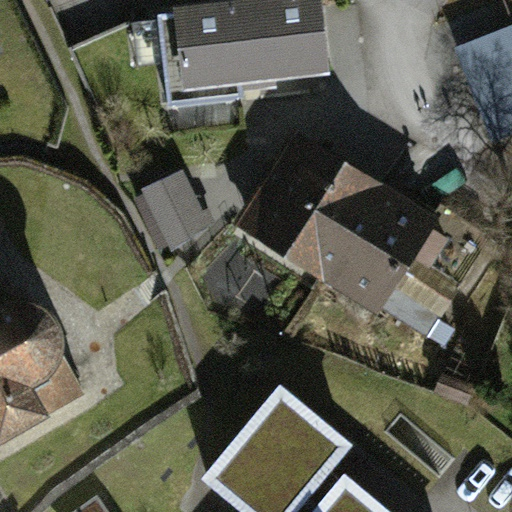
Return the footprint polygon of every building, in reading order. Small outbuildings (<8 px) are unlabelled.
[(334,12),(178,30),(187,111),(343,93),(334,12)] [(511,31),(456,52),(493,148),(511,141),(511,31)] [(450,244),(301,155),(243,252),(392,341),(450,244)] [(193,185),(144,210),(171,264),(220,240),(193,185)] [(0,451),(43,429),(39,423),(85,399),(36,307),(9,302),(0,306),(0,451)] [(321,511),(359,468),(290,412),(217,500),(232,511),(321,511)] [(373,511),(359,500),(349,511),(373,511)]
